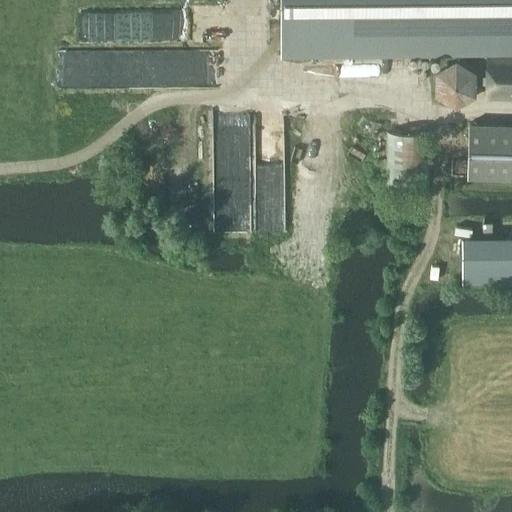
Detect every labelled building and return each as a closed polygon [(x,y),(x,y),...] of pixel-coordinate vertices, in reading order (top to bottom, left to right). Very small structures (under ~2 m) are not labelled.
[(511,0),(281,0),(282,51),(511,48),(511,0)] [(456,54),(436,67),(436,91),(457,102),(478,90),(478,65),(456,54)] [(511,55),(487,56),(487,98),(511,98),(511,55)] [(511,177),(511,123),(469,122),(468,176),(511,177)] [(429,182),(430,130),(388,129),(386,181),(429,182)] [(511,238),(463,238),(463,280),(496,279),(511,279),(511,238)]
